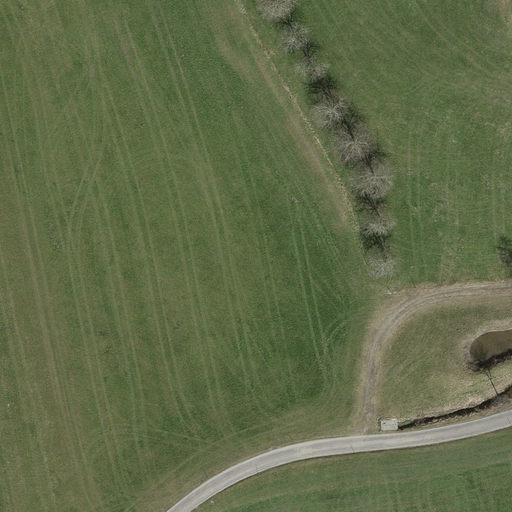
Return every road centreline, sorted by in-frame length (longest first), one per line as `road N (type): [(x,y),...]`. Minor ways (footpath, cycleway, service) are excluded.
road 1 (unclassified): [(181,511),(249,467),(511,418)]
road 2 (track): [(364,444),(375,358),(388,326),(410,307),(444,296),(511,287)]
